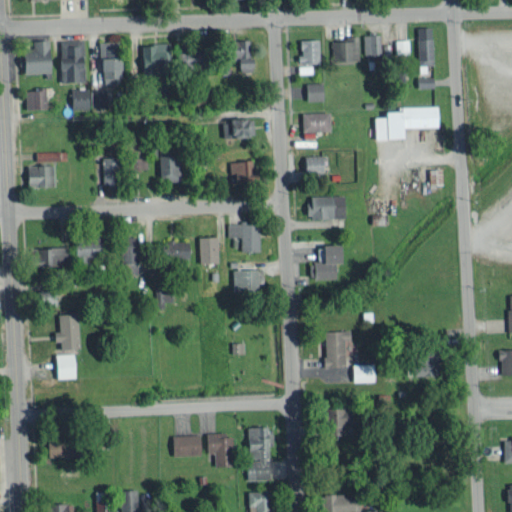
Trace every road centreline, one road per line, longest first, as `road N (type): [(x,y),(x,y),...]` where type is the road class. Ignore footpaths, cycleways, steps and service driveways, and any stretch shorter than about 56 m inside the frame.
road 1 (residential): [(296,511),(270,0)]
road 2 (residential): [(478,511),(453,0)]
road 3 (residential): [(511,9),(0,24)]
road 4 (residential): [(22,511),(0,65)]
road 5 (residential): [(292,402),(18,413)]
road 6 (residential): [(281,201),(7,209)]
